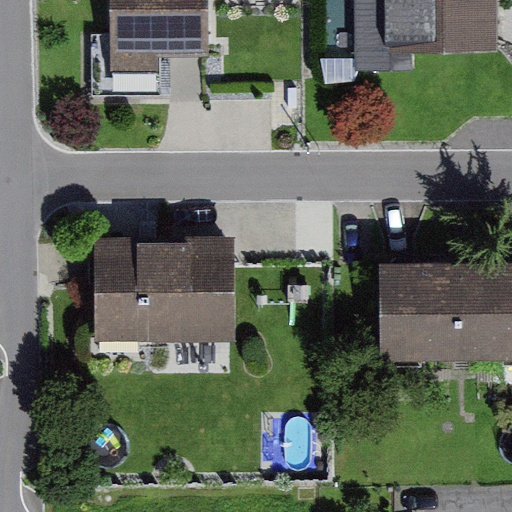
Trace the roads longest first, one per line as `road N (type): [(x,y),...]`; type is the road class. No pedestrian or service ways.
road 1 (residential): [(26,184),(511,177)]
road 2 (residential): [(26,184),(34,511)]
road 3 (residential): [(22,0),(26,184)]
